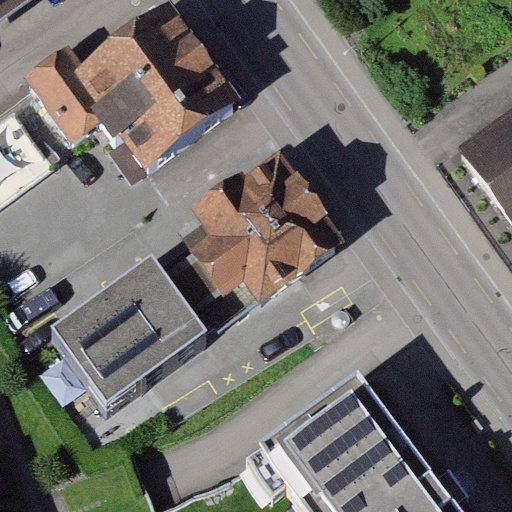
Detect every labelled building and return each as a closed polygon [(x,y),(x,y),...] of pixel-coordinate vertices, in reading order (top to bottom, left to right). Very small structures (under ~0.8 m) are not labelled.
[(0,0),(0,37),(52,0),(0,0)] [(240,157),(168,60),(84,121),(78,126),(108,166),(151,223),(240,157)] [(84,121),(66,96),(22,129),(71,194),(108,166),(78,126),(84,121)] [(511,116),(455,156),(511,238),(511,237),(511,116)] [(261,167),(166,233),(227,321),(322,256),(261,167)] [(206,349),(140,262),(32,343),(97,430),(206,349)] [(438,511),(342,388),(240,468),(274,511),(438,511)]
